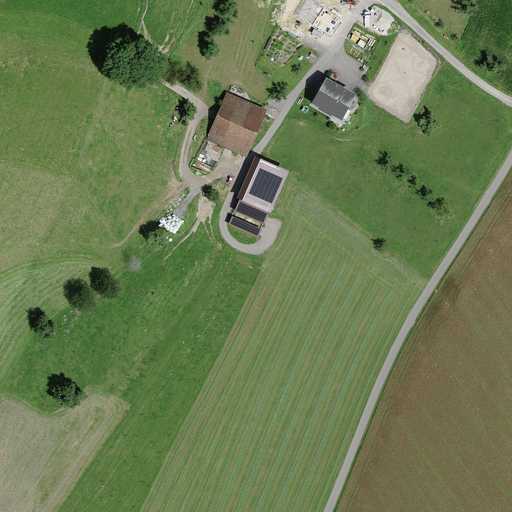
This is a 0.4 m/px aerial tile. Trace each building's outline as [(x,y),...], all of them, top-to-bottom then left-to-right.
[(303,2),(285,29),(299,39),(305,30),(330,47),(343,27),(322,12),(321,14),(303,2)] [(353,100),(327,85),(315,106),(341,121),(353,100)] [(267,109),(229,94),(209,143),(247,158),(267,109)] [(289,171),(255,156),(237,198),(240,199),(270,212),(272,213),(289,171)] [(264,225),(270,212),(240,199),(234,211),(264,225)] [(262,229),(232,216),(228,225),(258,238),(262,229)]
